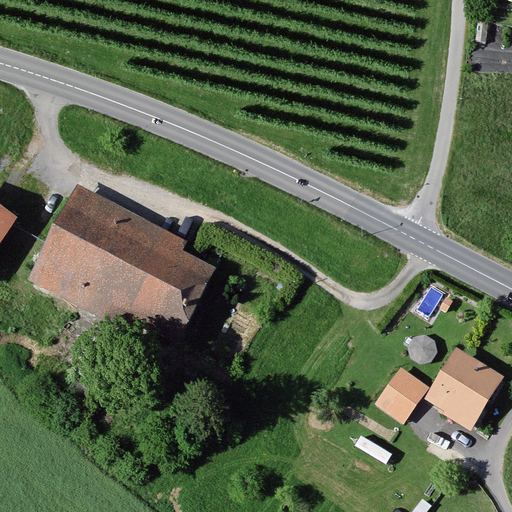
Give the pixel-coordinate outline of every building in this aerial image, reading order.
[(225,263),(82,190),(36,281),(179,353),(225,263)] [(0,259),(24,224),(0,207),(0,259)] [(107,357),(82,344),(59,376),(70,379),(63,392),(77,399),(107,357)] [(507,380),(461,352),(430,402),(476,430),(507,380)] [(376,401),(405,423),(432,386),(404,365),(376,401)]
